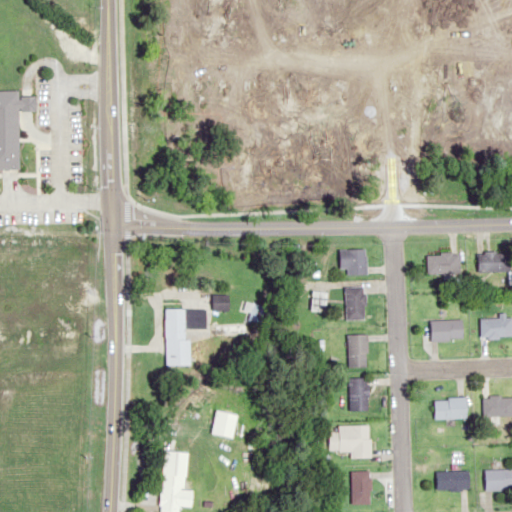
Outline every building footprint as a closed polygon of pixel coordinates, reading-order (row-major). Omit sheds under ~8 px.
[(0,90),(0,168),(17,169),(17,111),(35,111),(35,96),(17,96),(17,91),(0,90)] [(337,268),(345,268),(345,274),(363,274),(363,249),(337,249),(337,268)] [(476,251),(476,272),(509,272),(509,251),(476,251)] [(425,273),(457,273),(457,253),(425,253),(425,273)] [(362,319),(362,286),(343,286),(343,319),(362,319)] [(322,292),(310,292),(310,310),(322,310),(322,292)] [(203,329),(203,308),(163,308),(162,365),(187,365),(188,328),(203,329)] [(478,337),(511,337),(511,318),(478,318),(478,337)] [(428,340),(461,340),(461,320),(428,320),(428,340)] [(365,334),(346,334),(346,366),(365,366),(365,334)] [(347,377),(347,409),(365,409),(365,377),(347,377)] [(511,415),(511,394),(482,395),(482,415),(511,415)] [(465,396),(432,396),(432,417),(465,417),(465,396)] [(368,424),(336,424),(336,431),(327,431),(327,450),(349,450),(349,457),(368,457),(368,424)] [(159,511),(176,511),(176,505),(189,506),(190,489),(182,489),(184,451),(162,450),(159,511)] [(511,488),(511,468),(483,468),(483,489),(511,488)] [(349,470),(349,503),(368,503),(368,470),(349,470)] [(467,489),(467,470),(434,470),(434,489),(467,489)]
